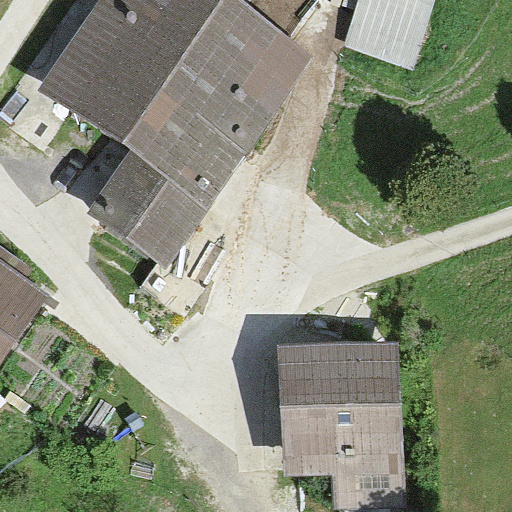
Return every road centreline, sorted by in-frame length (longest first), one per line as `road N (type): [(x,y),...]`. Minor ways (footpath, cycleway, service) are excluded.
road 1 (track): [(238,421),(251,369),(295,307),(329,284),(511,219)]
road 2 (track): [(238,421),(113,327),(0,204)]
